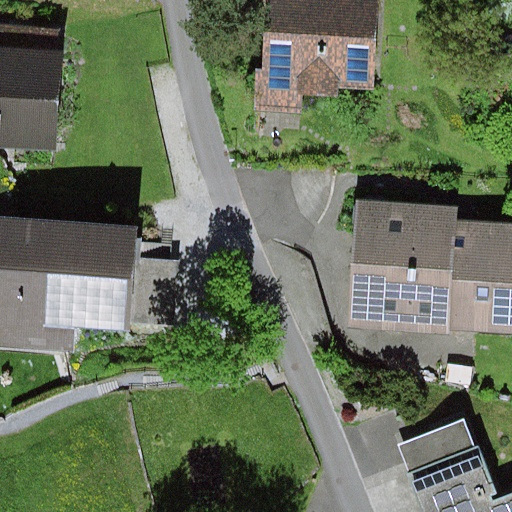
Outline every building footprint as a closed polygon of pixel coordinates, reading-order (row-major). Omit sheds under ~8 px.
[(263,0),(259,69),(252,69),(249,113),(298,116),(300,95),(335,97),(336,87),(369,89),(375,0),(263,0)] [(0,147),(55,152),(64,30),(0,25),(0,147)] [(457,209),(354,203),(346,330),(450,336),(450,329),(456,222),(457,209)] [(134,231),(0,221),(0,345),(68,351),(70,321),(127,325),(127,321),(132,258),(134,231)] [(511,224),(456,222),(450,329),(511,332),(511,224)] [(180,261),(132,258),(127,321),(175,325),(180,261)] [(400,446),(411,474),(474,449),(463,421),(400,446)] [(474,449),(411,474),(425,511),(511,511),(511,494),(493,502),(491,498),(497,495),(479,448),(474,449)]
